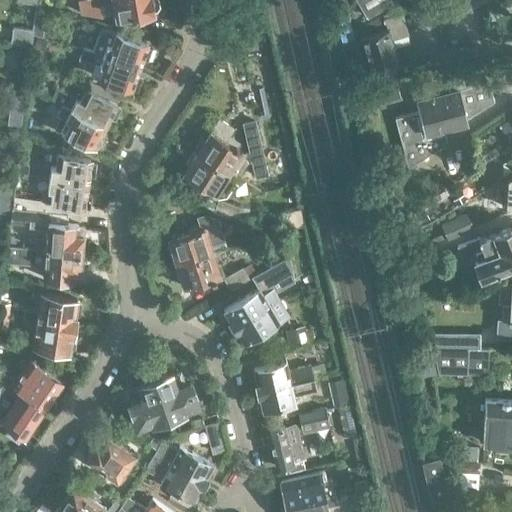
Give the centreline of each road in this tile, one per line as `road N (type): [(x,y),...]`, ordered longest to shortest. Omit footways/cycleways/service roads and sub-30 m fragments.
road 1 (residential): [(132,311),(120,211),(127,159),(194,56),(187,0)]
road 2 (residential): [(6,511),(118,345),(132,311)]
road 3 (residential): [(132,311),(186,326),(203,341),(219,364),(248,466)]
